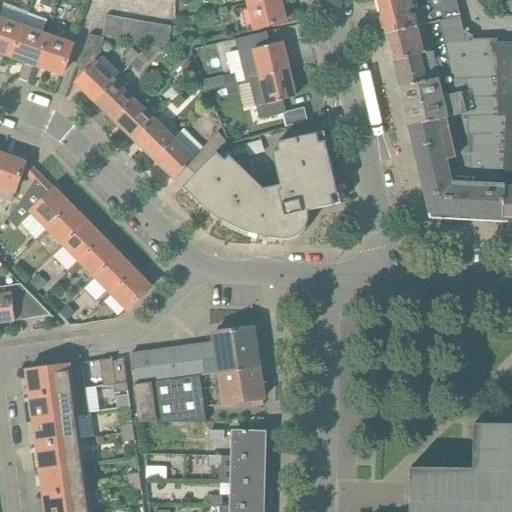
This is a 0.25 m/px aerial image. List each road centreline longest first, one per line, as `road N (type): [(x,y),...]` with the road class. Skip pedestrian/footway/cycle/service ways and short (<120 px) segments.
road 1 (residential): [(386,279),(389,220),(332,0)]
road 2 (residential): [(199,266),(58,132),(0,108)]
road 3 (residential): [(329,511),(330,277)]
road 4 (residential): [(0,360),(136,336),(199,266)]
road 5 (residential): [(330,277),(199,266)]
road 6 (residential): [(386,279),(511,283)]
